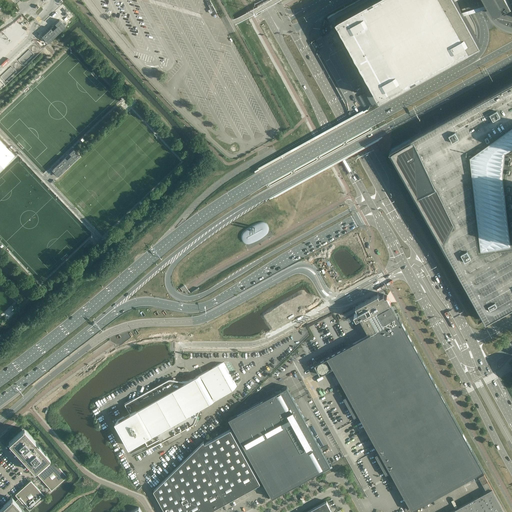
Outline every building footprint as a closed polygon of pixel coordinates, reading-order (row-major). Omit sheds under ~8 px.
[(336,19),(331,22),(374,101),(379,98),(379,99),(470,49),(468,46),(469,43),(472,41),(470,38),(471,34),(474,33),(463,13),(462,10),(456,0),(369,0),(336,19)] [(484,0),(486,2),(488,5),(492,14),(495,13),(497,17),(511,20),(511,1),(510,3),(507,0),(484,0)] [(462,10),(463,13),(488,5),(486,2),(462,10)] [(59,20),(42,36),(48,43),(65,26),(59,20)] [(29,49),(18,59),(23,64),(34,54),(29,49)] [(511,81),(391,149),(486,320),(511,305),(511,81)] [(0,141),(0,169),(14,156),(0,141)] [(73,149),(51,170),(58,176),(79,155),(73,149)] [(269,230),(269,229),(269,228),(269,227),(268,226),(268,225),(267,224),(266,223),(265,223),(264,222),(263,222),(262,222),(261,222),(260,222),(259,222),(256,223),(254,224),(252,225),(251,226),(249,227),(247,228),(245,229),(244,230),(243,232),(242,232),(242,233),(241,234),(241,235),(241,236),(241,237),(241,238),(241,239),(242,240),(242,241),(243,241),(244,242),(245,243),(246,243),(247,243),(248,243),(249,243),(252,242),(253,242),(255,241),(256,240),(258,240),(260,238),(261,238),(263,237),(264,236),(266,235),(267,233),(268,232),(268,231),(269,230)] [(370,334),(314,364),(320,375),(333,368),(343,386),(344,388),(347,394),(348,395),(343,398),(354,417),(359,415),(360,418),(378,450),(379,452),(375,455),(386,474),(390,472),(391,473),(392,475),(395,480),(400,489),(411,509),(412,510),(412,511),(484,471),(400,321),(399,318),(398,318),(390,303),(391,303),(387,296),(385,297),(384,294),(379,297),(378,294),(356,307),(358,312),(357,313),(357,312),(354,314),(356,319),(360,317),(361,317),(362,319),(360,320),(368,334),(370,333),(370,334)] [(204,406),(232,391),(234,389),(237,386),(224,363),(220,364),(218,364),(189,380),(186,381),(182,381),(172,379),(170,379),(168,380),(125,404),(130,413),(118,420),(132,446),(144,439),(149,448),(192,425),(194,423),(195,422),(199,411),(200,409),(204,406)] [(330,465),(309,427),(287,387),(229,419),(272,498),(330,465)] [(46,461),(50,458),(50,457),(24,429),(23,429),(9,442),(8,442),(8,443),(9,443),(18,454),(19,455),(19,456),(19,457),(20,457),(20,458),(21,458),(21,459),(22,459),(23,460),(24,460),(34,471),(35,471),(38,468),(41,471),(38,474),(37,475),(38,475),(42,480),(43,480),(46,483),(46,484),(51,490),(52,490),(66,476),(67,476),(53,461),(52,461),(48,464),(46,461)] [(260,483),(231,430),(230,429),(230,430),(205,444),(204,442),(204,441),(203,441),(154,490),(154,491),(165,511),(208,511),(260,484),(260,483)] [(504,511),(484,474),(478,477),(487,492),(450,511),(504,511)] [(25,511),(22,509),(25,506),(29,510),(44,496),(31,481),(30,481),(25,486),(25,487),(24,487),(22,489),(21,489),(15,494),(15,495),(18,498),(15,501),(12,498),(11,498),(1,507),(0,508),(0,507),(0,511),(25,511)] [(332,511),(326,501),(306,511),(332,511)]
